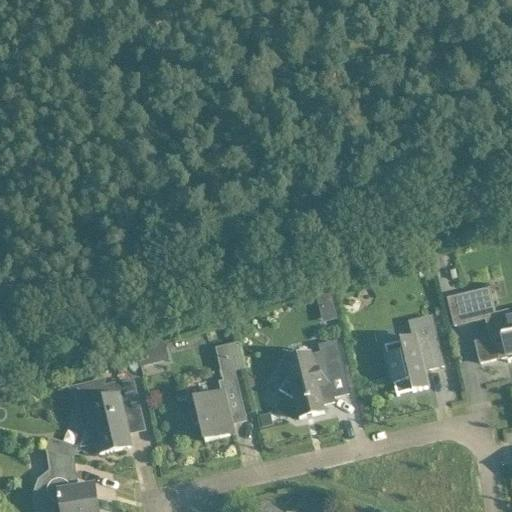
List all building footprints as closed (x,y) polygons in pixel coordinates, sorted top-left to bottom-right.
[(441,255),(430,257),(433,269),(443,266),(441,255)] [(489,290),(449,300),(455,327),(487,320),(491,340),(476,344),(481,364),(511,357),(511,319),(510,320),(508,313),(495,316),(489,290)] [(403,354),(388,358),(394,385),(410,381),(413,393),(428,389),(424,372),(431,371),(444,367),(439,348),(438,344),(432,318),(419,321),(409,324),(413,341),(401,344),(403,354)] [(289,376),(280,391),(295,402),(300,420),(325,414),(323,406),(335,403),(334,399),(349,396),(345,378),(337,343),(320,347),(322,356),(311,359),(311,356),(286,362),(289,376)] [(385,348),(388,358),(403,354),(401,344),(385,348)] [(239,346),(226,349),(228,358),(226,359),(227,363),(229,363),(231,372),(245,369),(239,346)] [(189,403),(188,404),(193,427),(195,427),(195,425),(201,424),(205,443),(233,436),(233,437),(235,437),(232,427),(230,417),(242,414),(242,415),(244,415),(236,381),(224,384),(221,385),(223,395),(222,395),(196,402),(196,403),(190,404),(189,403)] [(410,381),(394,385),(397,396),(413,393),(410,381)] [(104,383),(73,390),(75,393),(88,406),(90,416),(84,435),(80,451),(98,447),(100,456),(123,450),(131,448),(129,442),(128,437),(123,415),(139,411),(132,382),(100,390),(104,383)] [(270,413),(258,416),(261,428),(272,425),(270,413)] [(78,490),(73,462),(74,460),(46,451),(45,452),(47,453),(50,475),(40,482),(36,494),(35,494),(35,496),(37,495),(39,510),(40,511),(98,511),(95,487),(78,490)]
